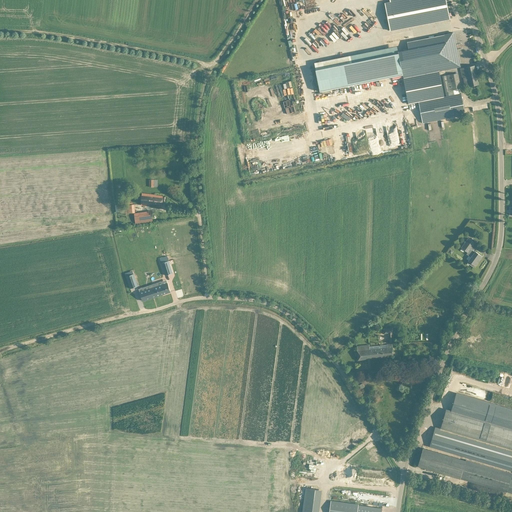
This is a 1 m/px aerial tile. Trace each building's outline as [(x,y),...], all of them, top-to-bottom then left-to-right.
[(450,19),(445,0),(398,0),(390,2),(385,3),(390,31),(445,20),(450,19)] [(330,13),(326,20),(330,23),(335,16),(330,13)] [(409,50),(398,52),(398,53),(398,55),(402,74),(403,76),(403,78),(459,67),(452,34),(443,36),(443,39),(435,41),(435,37),(408,43),(409,50)] [(398,55),(315,71),(320,93),(403,76),(402,74),(398,55)] [(474,65),(460,68),(462,80),(464,79),(465,87),(466,87),(467,88),(469,88),(469,86),(479,84),(475,69),(474,65)] [(457,73),(446,75),(449,90),(459,88),(460,88),(457,73)] [(465,115),(461,93),(454,95),(450,95),(449,96),(418,101),(422,123),(423,123),(428,122),(465,115)] [(147,203),(157,205),(162,205),(163,196),(156,195),(142,193),(141,204),(147,205),(147,203)] [(136,224),(152,222),(151,212),(135,214),(136,224)] [(469,261),(471,263),(475,266),(482,256),(475,252),(471,248),(475,243),(468,238),(461,248),(468,252),(473,255),(469,261)] [(167,256),(160,258),(165,275),(173,273),(167,256)] [(130,272),(125,274),(130,288),(138,286),(137,285),(134,274),(131,275),(130,272)] [(157,283),(153,284),(156,296),(170,292),(167,283),(158,286),(157,283)] [(149,289),(140,292),(143,301),(156,296),(153,284),(148,286),(149,289)] [(388,333),(389,343),(394,342),(393,327),(383,328),(383,334),(388,333)] [(369,345),(362,346),(357,346),(358,360),(393,356),(392,344),(387,344),(387,347),(380,348),(379,345),(369,346),(369,345)] [(451,411),(447,410),(441,428),(511,448),(511,408),(456,392),(451,411)] [(436,428),(431,446),(511,471),(511,451),(441,430),(441,429),(436,428)] [(460,479),(460,478),(511,493),(511,480),(510,480),(511,474),(511,473),(466,460),(424,448),(419,467),(460,479)] [(306,488),(302,511),(315,511),(319,490),(306,488)] [(329,511),(381,511),(382,509),(331,502),(329,511)]
